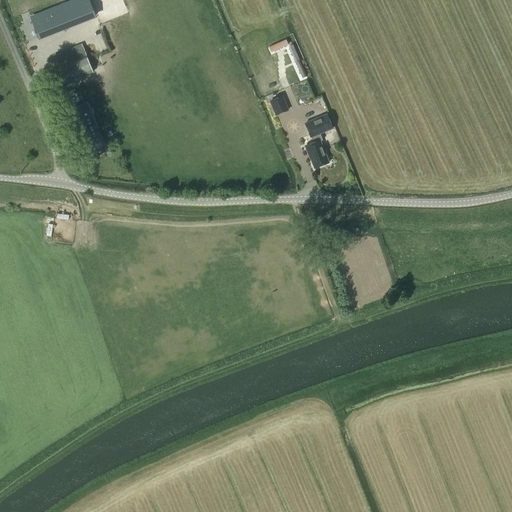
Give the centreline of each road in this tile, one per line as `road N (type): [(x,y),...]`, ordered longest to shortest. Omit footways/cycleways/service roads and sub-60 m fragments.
road 1 (tertiary): [(0,178),(194,202),(429,204),(511,194)]
road 2 (track): [(294,199),(338,327)]
